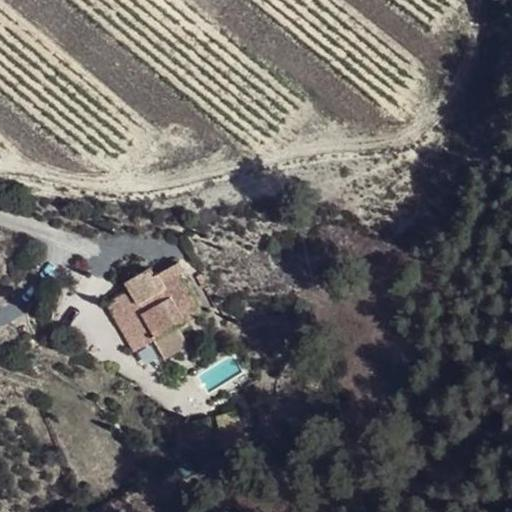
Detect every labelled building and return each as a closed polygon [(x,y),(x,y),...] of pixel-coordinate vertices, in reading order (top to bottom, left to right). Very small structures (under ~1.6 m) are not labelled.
[(126,290),(115,297),(142,342),(154,335),(178,321),(201,308),(179,269),(183,266),(179,258),(152,274),(148,268),(122,283),(126,290)] [(142,342),(115,297),(106,302),(133,348),(142,342)] [(178,321),(154,335),(167,353),(189,340),(178,321)] [(211,426),(214,434),(216,440),(225,438),(244,432),(237,407),(217,413),(220,423),(211,426)] [(204,418),(190,421),(194,439),(214,434),(211,426),(206,427),(204,418)] [(225,438),(216,440),(219,450),(227,447),(225,438)]
